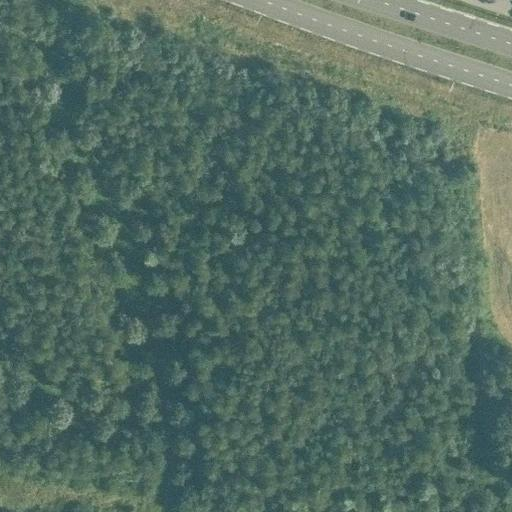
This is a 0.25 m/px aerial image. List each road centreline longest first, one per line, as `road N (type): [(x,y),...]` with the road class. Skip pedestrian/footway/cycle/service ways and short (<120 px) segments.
road 1 (secondary): [(256,0),(511,86)]
road 2 (secondary): [(511,44),(372,0)]
